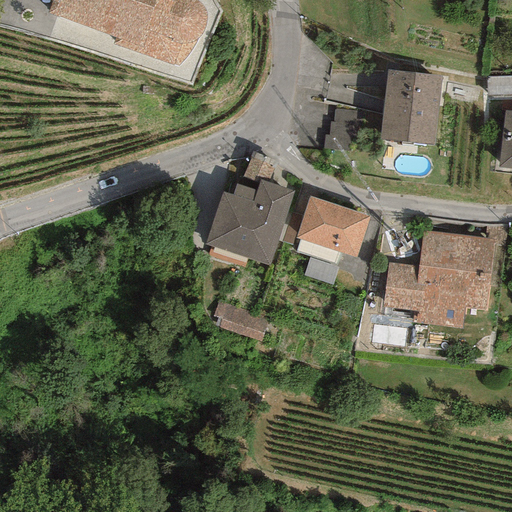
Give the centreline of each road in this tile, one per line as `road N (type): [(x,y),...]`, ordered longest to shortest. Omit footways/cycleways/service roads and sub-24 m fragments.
road 1 (residential): [(254,138),(343,195),(511,215)]
road 2 (residential): [(0,225),(254,138)]
road 3 (residential): [(254,138),(282,89),(286,58),(274,0)]
